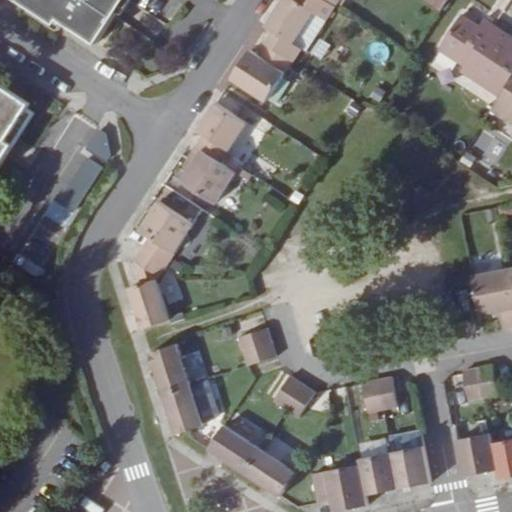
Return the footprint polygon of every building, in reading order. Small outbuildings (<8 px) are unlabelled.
[(28,0),(24,0),(56,20),(56,19),(28,0)] [(28,0),(56,19),(95,44),(124,0),(28,0)] [(294,62),(295,63),(303,52),(294,46),(314,13),(327,22),(337,6),(327,0),(284,0),(265,29),(273,34),(267,44),(294,62)] [(421,0),(421,1),(441,10),(445,0),(421,0)] [(462,71),(501,95),(511,78),(511,29),(510,34),(494,24),(490,31),(465,15),(441,49),(466,66),(462,71)] [(250,53),(231,82),(266,105),(294,62),(267,44),(259,58),(250,53)] [(511,78),(501,95),(492,109),(511,121),(511,78)] [(0,160),(32,112),(0,89),(0,160)] [(204,135),(197,147),(222,163),(248,124),(217,103),(198,131),(204,135)] [(505,143),(511,146),(511,138),(482,123),(468,150),(495,163),(505,143)] [(101,132),(92,148),(108,157),(117,141),(101,132)] [(222,163),(197,147),(188,159),(195,164),(183,183),(217,204),(236,173),(222,163)] [(78,212),(106,165),(90,156),(62,202),(78,212)] [(150,235),(143,247),(167,264),(194,224),(160,199),(141,228),(150,235)] [(167,264),(143,247),(135,258),(141,282),(130,287),(144,329),(171,320),(158,278),(167,264)] [(511,280),(509,267),(471,275),(475,295),(475,297),(478,315),(500,311),(501,322),(503,328),(511,326),(511,280)] [(243,350),(271,340),(266,326),(238,336),(243,350)] [(247,365),(276,356),(271,340),(243,350),(247,365)] [(164,391),(190,383),(177,341),(151,351),(164,391)] [(501,393),(495,365),(478,368),(483,396),(501,393)] [(483,396),(478,368),(464,370),(470,399),(483,396)] [(273,399),(285,408),(302,383),(289,374),(273,399)] [(400,405),(394,376),(376,380),(382,408),(400,405)] [(368,411),(382,408),(376,380),(363,382),(368,411)] [(203,416),(216,413),(207,381),(194,384),(203,416)] [(202,424),(190,383),(164,391),(178,434),(192,430),(190,427),(202,424)] [(297,415),(314,391),(302,383),(285,408),(297,415)] [(209,448),(244,471),(260,447),(224,423),(209,448)] [(496,469),(491,442),(490,432),(458,438),(465,475),(496,469)] [(511,475),(511,438),(491,442),(496,469),(498,478),(511,475)] [(391,451),(399,488),(431,482),(423,444),(391,451)] [(244,471),(280,495),(296,471),(260,447),(244,471)] [(359,462),(366,495),(399,488),(391,451),(358,457),(359,462)] [(311,472),(317,501),(331,498),(334,511),(368,504),(366,495),(359,462),(311,472)]
